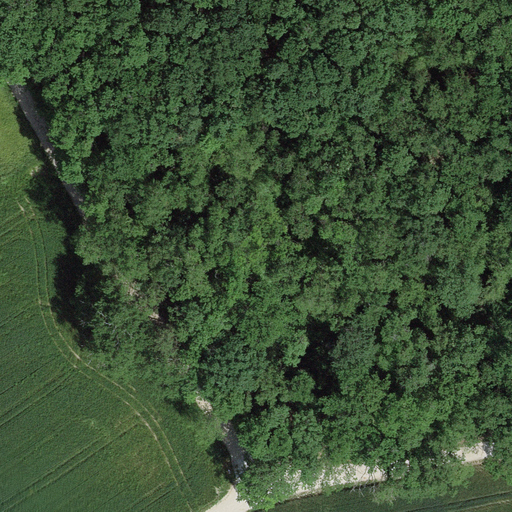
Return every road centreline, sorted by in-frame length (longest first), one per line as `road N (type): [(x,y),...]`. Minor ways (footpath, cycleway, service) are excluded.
road 1 (track): [(0,53),(126,282),(244,464),(280,490)]
road 2 (track): [(511,443),(280,490),(224,511)]
